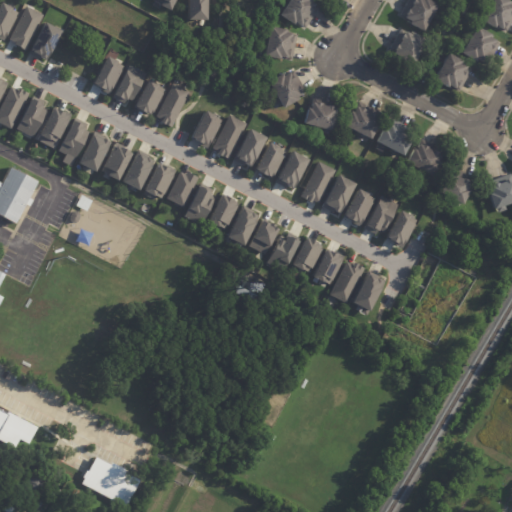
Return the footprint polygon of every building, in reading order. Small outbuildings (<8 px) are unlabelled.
[(18,9),(22,0),(28,0),(48,10),(42,22),(18,9)] [(177,0),(173,9),(155,0),(177,0)] [(207,0),(207,20),(189,20),(189,0),(207,0)] [(314,7),(313,9),(316,10),(304,28),(295,22),(294,23),(282,15),(291,0),(310,0),(309,1),(315,5),(314,7)] [(426,0),(435,5),(419,31),(407,24),(408,22),(403,18),(405,16),(403,15),(406,9),(407,10),(410,5),(409,4),(412,0),(426,0)] [(507,2),(505,4),(511,8),(511,19),(505,31),(499,27),(498,29),(495,27),(494,28),(492,27),(491,27),(478,19),(488,0),(505,0),(507,1),(507,2)] [(0,37),(4,39),(14,10),(0,4),(0,37)] [(24,50),(41,14),(24,6),(6,41),(24,50)] [(74,16),(71,23),(56,17),(59,9),(74,16)] [(80,27),(73,23),(77,17),(84,21),(80,27)] [(58,29),(40,22),(28,55),(46,61),(58,29)] [(102,30),(97,42),(86,37),(91,25),(102,30)] [(287,31),(286,32),(293,34),(293,35),(296,35),(291,59),(283,57),(282,59),(266,56),(271,26),(287,29),(287,31)] [(486,34),(485,36),(497,43),(486,62),(481,59),(480,61),(477,59),(477,60),(475,59),(474,61),(458,51),(473,26),(487,34),(486,34)] [(409,33),(409,32),(423,40),(407,66),(395,58),(397,55),(391,52),(393,50),(391,49),(394,44),(395,44),(398,39),(397,39),(400,33),(401,34),(403,31),(408,34),(409,33)] [(65,57),(58,69),(50,65),(56,52),(65,57)] [(458,61),(457,62),(469,69),(457,90),(451,87),(450,88),(447,86),(446,87),(444,86),(443,86),(430,79),(445,53),(458,60),(458,61)] [(91,86),(109,93),(120,63),(103,57),(91,86)] [(117,57),(131,64),(126,74),(112,67),(117,57)] [(88,64),(79,81),(71,77),(80,60),(88,64)] [(38,65),(44,68),(41,74),(35,71),(38,65)] [(110,98),(127,106),(143,72),(127,65),(110,98)] [(294,72),(306,92),(303,93),(304,95),(298,98),(299,100),(286,108),(270,82),(284,74),(285,76),(294,71),(294,72)] [(67,77),(62,85),(54,81),(58,73),(67,77)] [(150,115),(162,87),(145,80),(133,108),(150,115)] [(153,119),(171,127),(187,91),(170,83),(153,119)] [(0,104),(0,124),(10,129),(26,93),(9,85),(0,104)] [(28,100),(15,130),(32,137),(45,107),(28,100)] [(335,109),(337,109),(336,116),(338,116),(334,132),(329,130),(328,135),(320,133),(322,128),(313,125),(312,130),(303,128),(309,108),(312,109),(313,102),(316,103),(316,102),(323,104),(322,105),(328,106),(329,105),(335,107),(334,108),(335,109)] [(36,142),(54,149),(67,114),(50,107),(36,142)] [(378,119),(379,119),(376,124),(379,125),(371,139),(345,125),(352,111),(354,113),(357,107),(359,108),(360,107),(366,110),(366,111),(371,114),(372,113),(377,116),(376,118),(378,119)] [(218,118),(201,111),(190,141),(207,147),(218,118)] [(211,152),(229,159),(243,121),(225,115),(211,152)] [(60,162),(69,166),(87,128),(71,120),(56,151),(64,155),(60,162)] [(390,124),(392,125),(393,123),(399,126),(398,128),(415,136),(405,156),(378,141),(387,123),(390,124)] [(231,160),(249,168),(264,137),(246,129),(231,160)] [(93,171),(107,142),(90,134),(76,164),(93,171)] [(283,150),(265,143),(254,171),(271,178),(283,150)] [(420,144),(422,145),(423,144),(429,147),(428,148),(445,157),(435,177),(408,163),(418,143),(420,144)] [(99,173),(117,180),(129,151),(111,144),(99,173)] [(274,184),(291,191),(306,159),(288,151),(274,184)] [(121,184),(139,190),(150,159),(132,153),(121,184)] [(300,197),(317,205),(332,169),(315,162),(300,197)] [(142,191),(159,199),(172,171),(155,163),(142,191)] [(30,200),(27,206),(24,205),(14,224),(0,216),(0,183),(1,184),(9,168),(36,182),(28,199),(30,200)] [(196,178),(179,169),(164,199),(181,207),(196,178)] [(451,173),(452,174),(453,173),(458,175),(458,177),(464,179),(469,181),(469,182),(472,184),(468,191),(471,192),(464,205),(459,202),(457,207),(450,204),(452,199),(444,195),(442,199),(435,196),(447,171),(451,173)] [(320,207),(337,215),(353,183),(335,175),(320,207)] [(509,180),(510,180),(511,186),(511,203),(504,205),(506,210),(498,213),(496,208),(491,210),(486,195),(489,194),(487,188),(489,187),(489,185),(495,183),(496,184),(501,183),(501,181),(507,179),(507,180),(509,180)] [(182,217),(200,225),(212,195),(195,187),(182,217)] [(371,197),(355,189),(341,218),(358,225),(371,197)] [(236,202),(219,194),(206,223),(223,231),(236,202)] [(82,196),(93,202),(88,212),(77,206),(82,196)] [(395,203),(377,196),(363,228),(381,235),(395,203)] [(224,239),(242,247),(256,215),(239,207),(224,239)] [(402,247),(413,217),(396,211),(384,240),(402,247)] [(79,213),(81,215),(81,219),(79,222),(76,224),(73,223),(71,221),(71,217),(73,214),(75,212),(79,213)] [(263,254),(276,228),(259,220),(246,246),(263,254)] [(268,262),(285,268),(296,239),(279,232),(268,262)] [(309,272),(319,244),(301,237),(291,265),(309,272)] [(329,285),(341,256),(323,249),(311,277),(329,285)] [(345,303),(362,268),(345,260),(327,295),(345,303)] [(380,279),(362,273),(352,304),(370,310),(380,279)] [(243,283),(254,289),(250,296),(239,290),(243,283)] [(34,427),(0,411),(0,439),(24,450),(34,427)] [(138,477),(92,457),(79,486),(126,506),(138,477)] [(46,475),(49,492),(25,496),(22,480),(31,478),(30,474),(41,472),(42,476),(46,475)] [(67,511),(60,510),(65,496),(89,503),(87,511),(67,511)]
